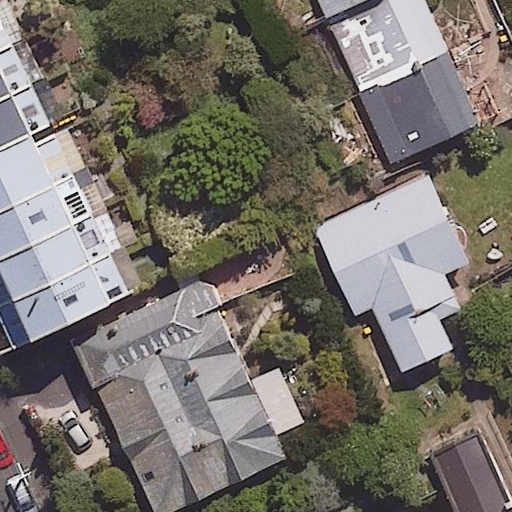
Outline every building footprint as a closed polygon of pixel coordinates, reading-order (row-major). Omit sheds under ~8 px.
[(511,98),(459,0),(305,0),(384,151),(511,104),(511,98)] [(0,14),(0,263),(32,332),(126,289),(0,14)] [(426,159),(307,224),(353,307),(373,301),(404,365),(459,338),(438,311),(461,302),(444,262),(475,248),(426,159)] [(221,160),(163,186),(189,244),(247,218),(221,160)] [(205,278),(97,329),(180,504),(288,452),(205,278)] [(511,511),(511,435),(503,417),(447,444),(479,511),(476,511),(511,511)]
